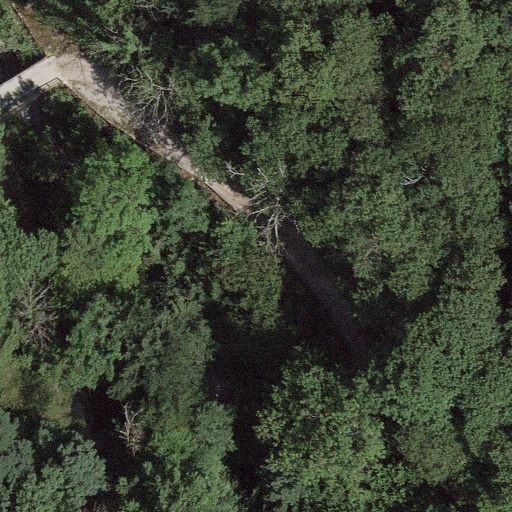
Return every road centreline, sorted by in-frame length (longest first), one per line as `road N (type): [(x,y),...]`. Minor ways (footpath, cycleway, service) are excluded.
road 1 (track): [(71,68),(272,231),(474,511)]
road 2 (track): [(106,511),(67,375),(0,207)]
